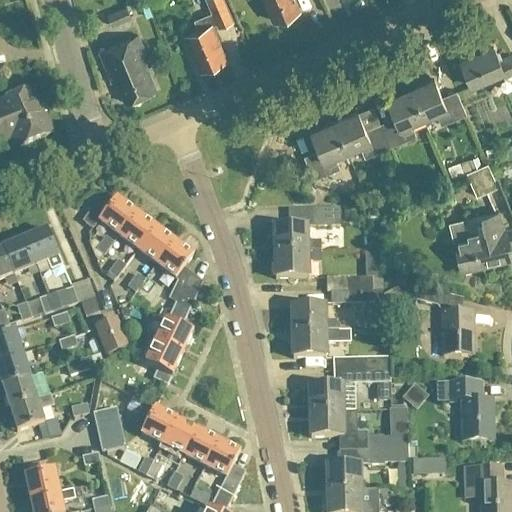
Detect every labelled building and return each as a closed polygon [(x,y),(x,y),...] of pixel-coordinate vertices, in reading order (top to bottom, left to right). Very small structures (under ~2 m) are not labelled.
[(155,0),(153,0),(144,3),(148,20),(160,17),(155,0)] [(216,25),(218,29),(233,23),(223,0),(205,0),(212,15),(195,22),(199,32),(186,38),(201,73),(227,61),(212,26),(216,25)] [(263,0),(273,22),(276,21),(277,23),(288,18),(287,16),(299,11),(294,0),(263,0)] [(113,29),(131,21),(127,8),(107,16),(113,29)] [(148,69),(152,66),(139,37),(100,53),(112,83),(116,81),(126,104),(158,91),(148,69)] [(505,78),(511,75),(511,58),(501,63),(495,50),(462,64),(473,89),(504,76),(505,78)] [(412,91),(424,120),(436,115),(441,128),(468,117),(458,95),(445,101),(436,80),(412,91)] [(0,146),(12,141),(16,151),(55,133),(35,88),(0,103),(0,146)] [(398,121),(383,128),(392,149),(417,138),(411,126),(424,120),(412,91),(389,100),(398,121)] [(392,149),(383,128),(369,134),(360,113),(336,123),(347,152),(360,147),(366,160),(392,149)] [(335,157),(347,152),(336,123),(314,132),(322,153),(306,160),(315,181),(341,170),(335,157)] [(488,165),(467,175),(477,198),(498,189),(488,165)] [(99,203),(84,222),(94,230),(100,222),(119,237),(138,213),(119,197),(109,211),(99,203)] [(288,229),(274,229),(274,254),(321,253),(320,241),(308,241),(307,228),(340,228),(340,209),(287,210),(288,229)] [(157,227),(138,213),(119,237),(138,251),(157,227)] [(466,229),(452,232),(462,274),(511,261),(511,254),(507,232),(503,232),(498,214),(464,221),(466,229)] [(138,251),(157,266),(176,242),(157,227),(138,251)] [(27,239),(39,267),(48,263),(52,272),(65,266),(61,258),(50,230),(27,239)] [(39,267),(27,239),(5,249),(17,276),(39,267)] [(106,239),(96,251),(105,258),(114,245),(106,239)] [(195,257),(176,242),(157,266),(176,281),(185,270),(195,257)] [(0,251),(0,283),(17,276),(5,249),(0,251)] [(321,265),(322,254),(276,255),(276,281),(309,280),(309,266),(321,265)] [(117,281),(127,269),(119,262),(106,278),(114,284),(117,281)] [(176,305),(172,314),(186,321),(203,284),(185,270),(176,281),(178,283),(169,301),(176,305)] [(127,289),(136,295),(146,282),(138,276),(127,289)] [(327,294),(330,294),(331,294),(372,293),(371,280),(348,280),(348,278),(327,279),(327,294)] [(63,293),(68,309),(78,306),(81,304),(87,320),(100,315),(88,281),(72,286),(73,290),(63,293)] [(437,307),(441,295),(416,289),(413,302),(437,307)] [(372,293),(331,294),(332,306),(371,305),(375,309),(383,308),(382,293),(372,293)] [(45,317),(55,313),(50,298),(40,301),(45,317)] [(17,309),(22,324),(32,321),(27,305),(17,309)] [(324,307),(291,308),(292,334),(338,333),(338,321),(325,321),(324,307)] [(166,322),(156,344),(183,357),(194,335),(182,329),(186,321),(172,314),(168,322),(166,322)] [(67,316),(51,320),(55,330),(70,325),(67,316)] [(474,359),(474,316),(443,316),(444,359),(474,359)] [(95,330),(106,359),(127,350),(116,321),(95,330)] [(14,334),(14,333),(0,337),(0,363),(21,356),(14,334)] [(327,347),(350,347),(350,333),(339,333),(339,334),(293,335),(294,361),(327,359),(327,347)] [(62,353),(78,348),(75,338),(59,343),(62,353)] [(183,357),(156,344),(145,366),(159,372),(155,381),(168,388),(173,379),(183,357)] [(0,363),(0,381),(2,388),(29,379),(21,356),(0,363)] [(91,359),(82,362),(67,367),(71,378),(86,373),(94,368),(91,359)] [(353,361),(353,375),(389,374),(389,361),(353,361)] [(343,385),(343,389),(310,390),(311,414),(355,413),(355,384),(390,384),(389,374),(353,375),(353,385),(343,385)] [(9,410),(36,401),(29,379),(2,388),(9,410)] [(139,390),(145,405),(162,399),(156,383),(139,390)] [(461,443),(492,442),(491,402),(482,402),(481,385),(437,386),(438,405),(460,404),(461,443)] [(16,433),(44,424),(44,423),(43,423),(39,411),(49,408),(52,404),(49,397),(36,401),(9,410),(13,420),(8,422),(11,432),(16,430),(17,432),(16,432),(16,433)] [(72,410),(74,420),(89,416),(87,406),(72,410)] [(141,434),(163,446),(178,419),(156,407),(141,434)] [(97,428),(119,423),(117,410),(94,415),(97,428)] [(311,414),(311,440),(340,439),(356,439),(355,413),(311,414)] [(184,457),(199,431),(178,419),(163,446),(184,457)] [(100,441),(122,436),(119,423),(97,428),(100,441)] [(220,442),(199,431),(184,457),(205,469),(220,442)] [(122,436),(100,441),(103,455),(125,449),(122,436)] [(367,439),(367,454),(408,453),(408,439),(384,440),(383,438),(367,439)] [(241,454),(220,442),(205,469),(226,481),(214,502),(228,509),(247,474),(234,467),(241,454)] [(126,451),(119,464),(134,472),(141,459),(126,451)] [(408,464),(408,453),(367,454),(367,468),(383,468),(383,465),(408,464)] [(83,459),(85,469),(100,465),(98,456),(83,459)] [(138,474),(146,478),(153,464),(146,460),(138,474)] [(163,469),(153,464),(146,478),(156,482),(163,469)] [(360,469),(328,470),(328,493),(360,493),(360,469)] [(61,495),(55,471),(27,477),(33,501),(61,495)] [(482,489),(481,511),(511,511),(511,487),(502,487),(501,471),(465,471),(466,489),(482,489)] [(175,475),(173,477),(167,489),(176,494),(184,479),(175,475)] [(61,495),(33,501),(35,511),(64,511),(63,504),(75,501),(73,492),(61,495)] [(360,493),(328,493),(328,511),(379,511),(379,492),(360,493)] [(95,511),(110,508),(108,499),(92,502),(95,511)] [(226,511),(228,509),(214,502),(210,510),(209,510),(207,511),(226,511)]
